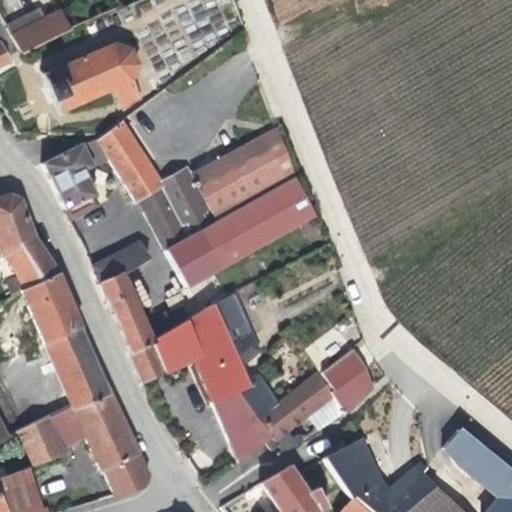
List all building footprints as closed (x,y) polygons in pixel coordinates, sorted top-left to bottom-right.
[(69,5),(54,12),(65,32),(81,25),(69,5)] [(35,13),(4,32),(18,59),(65,32),(54,12),(40,21),(35,13)] [(134,66),(125,52),(112,45),(38,80),(53,114),(108,91),(116,109),(133,101),(125,84),(134,66)] [(10,66),(1,49),(0,49),(0,74),(11,70),(10,66)] [(100,136),(93,141),(103,159),(130,199),(132,198),(143,191),(155,185),(136,157),(119,121),(100,136)] [(283,185),(291,180),(272,131),(259,139),(283,185)] [(140,212),(162,249),(283,185),(259,139),(186,177),(181,170),(155,185),(143,191),(151,204),(140,212)] [(81,145),(50,159),(38,166),(63,219),(88,207),(84,198),(90,195),(78,172),(103,159),(93,141),(81,145)] [(183,288),(311,219),(291,180),(283,185),(162,249),(183,288)] [(143,191),(132,198),(140,212),(151,204),(143,191)] [(5,196),(0,198),(0,256),(1,257),(18,289),(52,274),(32,245),(15,200),(5,196)] [(136,238),(125,245),(127,249),(139,242),(136,238)] [(125,245),(87,267),(94,286),(117,273),(147,257),(139,242),(127,249),(125,245)] [(117,273),(94,286),(141,383),(159,372),(146,342),(148,340),(147,336),(117,273)] [(38,344),(79,328),(52,274),(18,289),(19,291),(24,301),(20,303),(38,344)] [(24,301),(19,291),(0,302),(0,316),(20,303),(24,301)] [(166,309),(181,302),(177,292),(162,299),(166,309)] [(186,359),(234,464),(263,446),(270,441),(254,420),(274,406),(251,375),(243,383),(237,370),(249,358),(240,339),(247,336),(249,335),(231,294),(147,336),(148,340),(146,342),(159,372),(186,359)] [(331,324),(347,312),(341,296),(319,309),(331,324)] [(283,330),(316,374),(348,348),(331,324),(319,309),(283,330)] [(68,408),(109,394),(79,328),(38,344),(52,374),(62,395),(68,408)] [(0,338),(6,357),(24,349),(18,330),(0,337),(0,338)] [(240,339),(249,358),(255,352),(247,336),(240,339)] [(254,420),(270,441),(271,442),(281,435),(304,417),(330,398),(341,413),(370,386),(363,366),(348,348),(316,374),(274,406),(254,420)] [(62,395),(52,374),(38,381),(48,401),(62,395)] [(103,476),(115,501),(141,493),(149,479),(138,461),(109,394),(68,408),(47,416),(63,453),(71,450),(85,444),(101,477),(103,476)] [(304,417),(315,431),(341,413),(330,398),(304,417)] [(26,417),(29,425),(46,417),(43,410),(26,417)] [(11,436),(14,435),(29,425),(26,417),(25,414),(6,423),(11,436)] [(65,459),(63,453),(47,416),(46,417),(29,425),(14,435),(31,472),(65,459)] [(7,438),(11,436),(6,423),(0,426),(7,438)] [(494,497),(482,511),(511,511),(511,474),(453,430),(438,450),(452,464),(494,497)] [(271,442),(275,448),(280,455),(290,449),(281,435),(271,442)] [(270,441),(263,446),(268,453),(275,448),(271,442),(270,441)] [(362,511),(399,511),(431,487),(418,473),(422,469),(417,463),(408,472),(384,491),(376,482),(356,441),(319,461),(343,498),(362,511)] [(73,455),(71,450),(63,453),(65,459),(73,455)] [(259,484),(279,511),(315,511),(331,503),(321,487),(310,493),(291,465),(259,484)] [(0,511),(36,511),(26,477),(12,480),(0,484),(0,511)] [(399,511),(458,511),(431,487),(399,511)] [(333,511),(362,511),(343,498),(333,511)]
